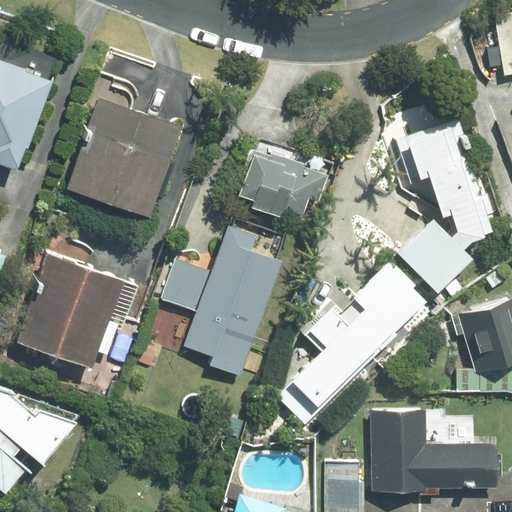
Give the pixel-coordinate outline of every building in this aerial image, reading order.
[(42,71),(0,57),(0,160),(11,164),(42,71)] [(175,120),(92,93),(62,184),(144,211),(175,120)] [(425,212),(391,247),(433,288),(467,253),(457,244),(469,232),(487,226),(481,209),(489,207),(457,115),(393,137),(407,175),(421,170),(435,211),(444,208),(450,224),(444,230),(425,212)] [(322,170),(247,145),(232,188),(248,194),(245,201),(273,211),(276,203),(297,210),(303,193),(313,197),(322,170)] [(207,363),(237,373),(275,256),(243,245),(249,228),(221,219),(205,267),(174,257),(160,297),(192,307),(181,342),(210,351),(207,363)] [(115,272),(41,247),(11,337),(85,362),(115,272)] [(272,393),(300,420),(425,295),(385,255),(335,305),(327,297),(297,327),(313,344),(284,372),(289,376),(272,393)] [(511,302),(509,294),(453,310),(470,370),(511,357),(511,302)] [(0,495),(1,496),(74,410),(0,385),(0,495)] [(368,405),(367,488),(497,489),(497,440),(422,440),(422,405),(368,405)] [(359,511),(361,464),(320,463),(318,511),(359,511)] [(277,511),(280,502),(234,487),(226,511),(277,511)]
